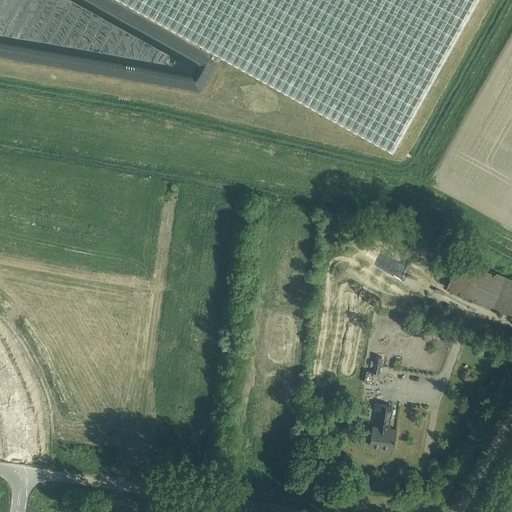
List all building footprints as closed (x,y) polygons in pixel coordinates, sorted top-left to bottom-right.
[(122,0),(393,150),(477,0),(122,0)] [(447,288),(511,314),(511,278),(459,258),(447,288)] [(266,307),(262,367),(303,370),(306,310),(266,307)] [(367,371),(365,382),(378,384),(380,373),(382,357),(375,356),(373,372),(367,371)] [(281,411),(281,402),(264,402),(264,411),(281,411)] [(371,446),(395,450),(398,430),(389,429),(392,407),(374,405),(373,412),(381,413),(379,427),(373,427),(371,446)] [(262,412),(261,433),(281,433),(282,413),(262,412)]
